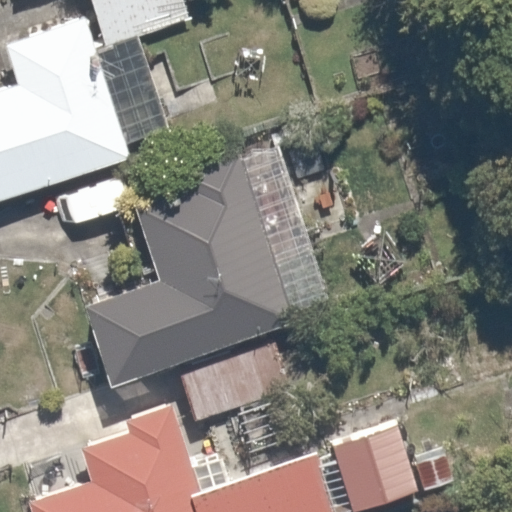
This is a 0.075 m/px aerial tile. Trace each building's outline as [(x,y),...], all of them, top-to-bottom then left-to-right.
[(131,0),(61,0),(51,3),(73,68),(146,43),(131,0)] [(0,208),(94,179),(52,45),(0,61),(0,208)] [(66,314),(96,395),(305,320),(245,154),(159,185),(162,196),(108,216),(135,290),(66,314)] [(249,364),(162,390),(174,431),(261,404),(249,364)] [(383,511),(407,504),(384,436),(182,504),(153,420),(61,451),(74,489),(3,511),(383,511)]
